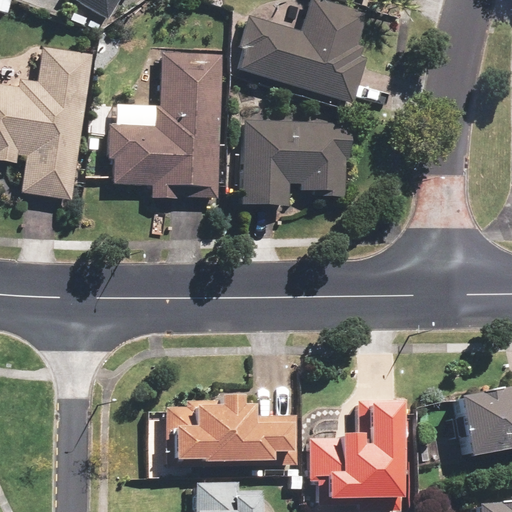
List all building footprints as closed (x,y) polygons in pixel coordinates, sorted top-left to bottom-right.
[(75,0),(107,17),(116,0),(75,0)] [(237,52),(232,67),(349,105),(363,62),(357,60),(361,48),(353,46),(363,14),(320,0),(306,0),(296,32),(238,13),(226,49),(237,52)] [(87,55),(37,48),(32,81),(14,79),(13,86),(0,84),(0,163),(13,165),(14,156),(24,158),(19,194),(69,201),(87,55)] [(113,103),(110,184),(148,186),(147,195),(213,198),(219,56),(157,54),(155,105),(113,103)] [(309,195),(341,196),(342,160),(345,160),(347,122),(240,119),(238,205),(285,206),(286,182),(296,183),(295,191),(309,191),(309,195)] [(511,385),(454,395),(464,456),(511,447),(511,385)] [(162,407),(162,467),(267,467),(267,460),(293,459),(293,416),(249,416),(249,403),(237,403),(237,394),(215,394),(215,401),(181,401),(181,407),(162,407)] [(401,496),(400,399),(353,399),(353,432),(336,432),(336,436),(303,437),(304,482),(311,482),(311,507),(353,506),(353,497),(401,496)] [(256,511),(256,490),(233,490),(233,482),(191,482),(191,511),(256,511)] [(511,511),(511,499),(471,502),(471,511),(511,511)]
